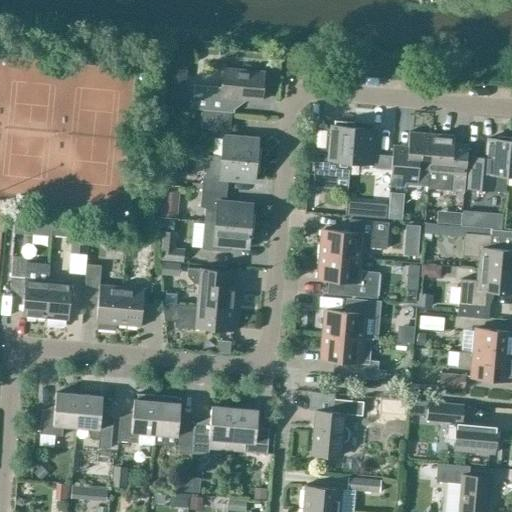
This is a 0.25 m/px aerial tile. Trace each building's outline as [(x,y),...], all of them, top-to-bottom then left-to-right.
[(263,73),(222,70),(221,88),(192,86),(191,110),(230,114),(232,99),(260,102),(263,73)] [(184,88),(168,86),(167,100),(183,102),(184,88)] [(202,111),(200,130),(229,133),(230,114),(202,111)] [(313,177),(312,186),(327,187),(328,178),(348,179),(349,163),(352,128),(353,128),(353,123),(352,123),(334,122),(333,127),(331,126),(329,152),(315,151),(313,177)] [(352,128),(349,163),(371,165),(374,130),(371,130),(371,125),(353,123),(353,128),(352,128)] [(426,184),(431,135),(408,133),(406,158),(391,157),(390,169),(389,187),(404,188),(404,182),(426,184)] [(431,135),(426,184),(427,184),(427,189),(449,191),(449,193),(463,194),(465,164),(451,163),(453,136),(431,135)] [(220,158),(255,162),(257,140),(222,137),(220,158)] [(504,193),(506,176),(509,141),(487,139),(486,159),(470,158),(467,189),(504,193)] [(376,168),(390,169),(391,157),(377,156),(376,168)] [(253,183),(255,162),(220,158),(205,157),(204,177),(202,177),(201,189),(226,191),(227,180),(253,183)] [(162,169),(161,181),(173,183),(176,159),(163,158),(162,169)] [(306,206),(312,181),(299,178),(293,203),(306,206)] [(180,188),(160,186),(159,202),(179,203),(180,188)] [(226,191),(201,189),(199,208),(204,209),(203,222),(249,226),(251,205),(224,203),(226,191)] [(365,217),(366,202),(346,201),(345,215),(365,217)] [(481,213),(480,227),(501,229),(502,215),(481,213)] [(158,217),(157,227),(175,229),(176,218),(158,217)] [(459,226),(460,218),(450,217),(450,225),(459,226)] [(320,256),(358,259),(359,247),(386,249),(388,222),(373,221),(373,222),(348,220),(347,233),(322,231),(320,256)] [(16,221),(14,233),(30,234),(31,222),(16,221)] [(192,223),(190,247),(201,248),(200,250),(218,252),(218,246),(247,248),(249,226),(203,222),(203,224),(192,223)] [(63,224),(53,223),(52,235),(58,235),(62,232),(63,224)] [(490,229),(464,227),(461,256),(479,258),(478,270),(511,272),(511,250),(489,249),(490,229)] [(69,253),(87,254),(89,230),(71,228),(69,253)] [(160,260),(183,262),(184,249),(174,248),(175,232),(162,231),(160,260)] [(132,237),(126,247),(133,251),(139,241),(132,237)] [(404,239),(402,255),(417,256),(418,241),(404,239)] [(358,259),(320,256),(318,280),(343,282),(342,296),(376,299),(378,273),(357,272),(358,259)] [(44,319),(47,281),(48,267),(26,265),(26,258),(12,257),(9,287),(23,288),(21,318),(44,319)] [(161,262),(160,274),(178,276),(179,264),(161,262)] [(117,326),(121,287),(98,285),(100,266),(86,265),(83,295),(97,296),(94,324),(97,324),(97,329),(115,330),(116,326),(117,326)] [(419,266),(407,265),(406,277),(418,278),(419,266)] [(195,307),(233,310),(235,287),(217,286),(219,272),(187,269),(186,277),(193,284),(197,285),(195,307)] [(511,272),(478,270),(477,282),(459,280),(456,317),(483,320),(485,292),(511,294),(511,272)] [(317,290),(317,280),(296,279),(296,289),(317,290)] [(47,281),(44,319),(46,320),(46,324),(65,326),(65,321),(67,321),(70,283),(47,281)] [(121,287),(117,326),(140,328),(143,289),(121,287)] [(417,292),(415,306),(428,307),(429,293),(417,292)] [(325,311),(323,336),(363,339),(365,315),(375,316),(376,302),(351,300),(350,313),(325,311)] [(233,310),(195,307),(163,304),(162,312),(163,317),(178,318),(177,325),(193,327),(193,329),(231,333),(233,310)] [(418,329),(443,331),(444,318),(419,315),(418,329)] [(397,336),(396,340),(412,342),(414,326),(410,326),(397,336)] [(473,354),(511,357),(511,352),(511,332),(475,329),(473,352),(473,354)] [(423,345),(424,332),(417,332),(416,345),(423,345)] [(363,339),(323,336),(320,360),(347,363),(346,378),(375,381),(377,362),(368,362),(370,340),(363,339)] [(230,341),(217,339),(216,351),(229,352),(230,341)] [(473,354),(473,352),(458,351),(457,368),(472,370),(471,379),(509,382),(511,357),(473,354)] [(437,387),(462,389),(463,377),(438,375),(437,387)] [(299,406),(314,407),(315,390),(299,389),(299,406)] [(75,428),(78,396),(55,393),(53,412),(41,411),(39,435),(61,437),(62,427),(75,428)] [(152,444),(156,396),(136,395),(135,401),(133,400),(131,419),(118,418),(116,442),(152,445),(152,444)] [(78,396),(75,428),(89,429),(88,439),(97,440),(97,448),(110,449),(112,417),(100,416),(101,398),(78,396)] [(190,454),(193,425),(177,423),(179,404),(177,404),(177,398),(156,396),(152,444),(174,446),(174,453),(190,454)] [(411,412),(412,398),(399,397),(398,412),(411,412)] [(339,458),(340,444),(343,444),(347,440),(347,432),(344,427),(341,427),(342,415),(361,416),(362,403),(333,400),(332,413),(316,412),(312,456),(339,458)] [(462,406),(427,402),(425,422),(445,423),(444,439),(454,440),(453,451),(493,454),(495,426),(460,423),(462,406)] [(193,425),(190,454),(207,456),(209,440),(231,442),(233,409),(210,407),(209,426),(193,425)] [(233,409),(231,442),(244,443),(243,453),(266,455),(268,431),(255,430),(257,411),(233,409)] [(491,479),(468,477),(469,465),(437,463),(435,481),(461,483),(457,511),(486,511),(488,488),(490,488),(491,479)] [(111,487),(125,488),(126,466),(113,465),(111,487)] [(47,473),(40,466),(33,472),(40,479),(47,473)] [(347,476),(346,490),(379,493),(380,479),(347,476)] [(189,477),(178,477),(177,491),(189,492),(189,477)] [(199,492),(199,477),(189,477),(189,492),(199,492)] [(69,486),(68,498),(79,499),(80,487),(69,486)] [(301,509),(329,511),(339,511),(342,490),(303,486),(301,509)] [(254,488),(253,498),(264,499),(265,489),(254,488)] [(188,508),(190,495),(163,492),(162,504),(188,508)] [(191,496),(190,508),(199,509),(200,496),(191,496)] [(229,500),(228,510),(243,511),(244,501),(229,500)]
